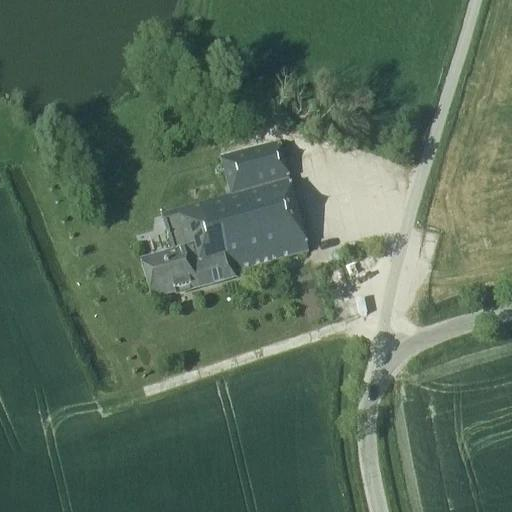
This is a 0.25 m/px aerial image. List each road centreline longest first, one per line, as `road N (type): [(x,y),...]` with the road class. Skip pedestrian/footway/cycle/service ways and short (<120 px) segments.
road 1 (unclassified): [(380,365),(380,322),(476,0)]
road 2 (unclassified): [(375,511),(363,435),(380,365)]
road 3 (unclassified): [(380,365),(414,340),(511,309)]
